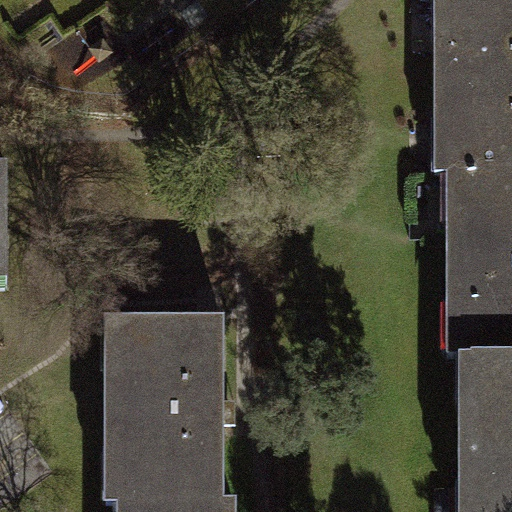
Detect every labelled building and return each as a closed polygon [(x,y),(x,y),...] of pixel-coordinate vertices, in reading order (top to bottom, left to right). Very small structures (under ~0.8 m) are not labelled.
[(511,0),(436,0),(438,177),(449,177),(511,176),(511,0)] [(8,175),(0,174),(0,296),(9,296),(8,175)] [(511,176),(449,177),(449,360),(460,360),(511,359),(511,176)] [(224,324),(107,325),(108,507),(116,507),(224,506),(224,324)] [(511,511),(511,359),(460,360),(460,511),(511,511)]
